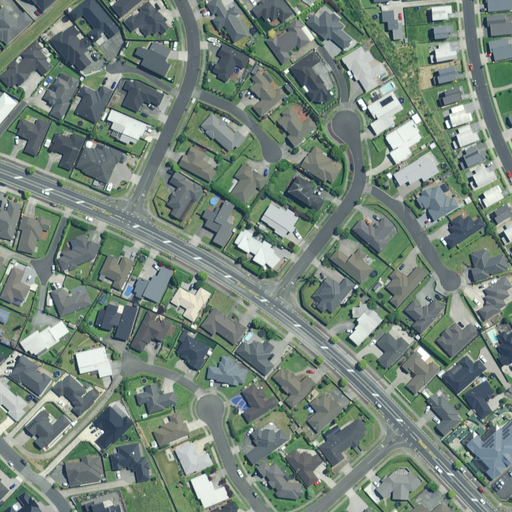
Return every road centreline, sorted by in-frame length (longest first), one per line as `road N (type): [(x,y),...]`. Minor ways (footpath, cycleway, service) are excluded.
road 1 (secondary): [(406,427),(271,307)]
road 2 (residential): [(511,169),(483,94),(468,0)]
road 3 (secondary): [(271,307),(127,222)]
road 4 (residential): [(271,307),(358,187)]
road 5 (residential): [(358,187),(404,212),(451,286)]
road 6 (residential): [(127,222),(184,98)]
